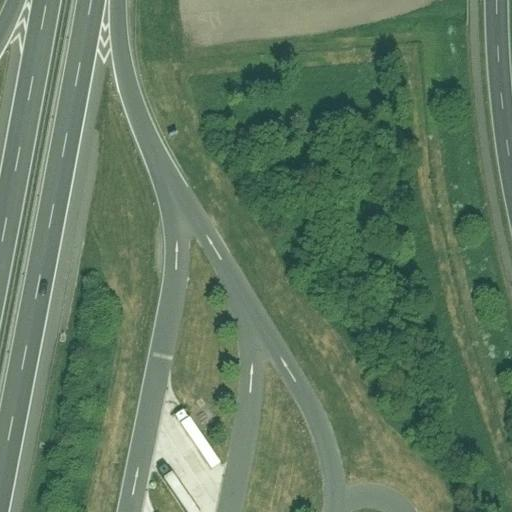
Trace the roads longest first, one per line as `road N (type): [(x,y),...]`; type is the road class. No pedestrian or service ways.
road 1 (motorway): [(0,482),(89,0)]
road 2 (motorway): [(45,0),(0,247)]
road 3 (tertiary): [(511,149),(498,0)]
